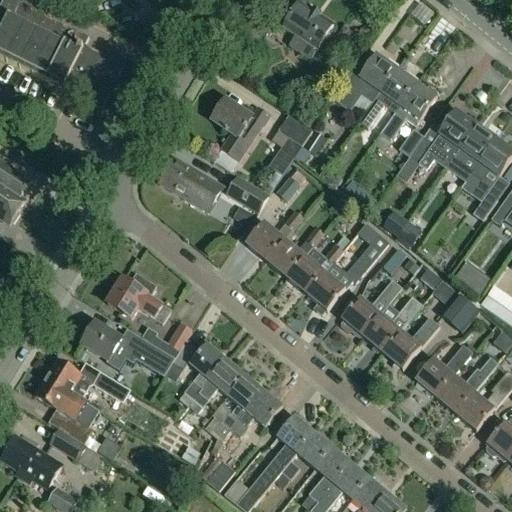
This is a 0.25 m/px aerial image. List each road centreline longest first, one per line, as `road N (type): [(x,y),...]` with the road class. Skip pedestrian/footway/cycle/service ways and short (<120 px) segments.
road 1 (residential): [(487,511),(108,199)]
road 2 (residential): [(0,375),(108,199)]
road 3 (residential): [(129,166),(231,0)]
road 4 (residential): [(129,166),(0,100)]
